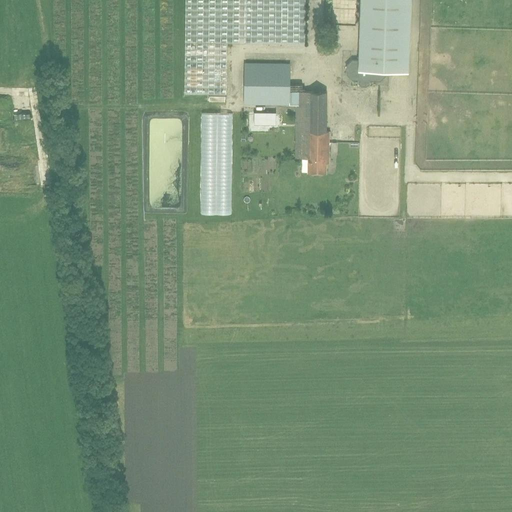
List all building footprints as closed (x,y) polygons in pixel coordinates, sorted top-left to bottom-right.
[(227,42),(305,43),(305,0),(185,0),(184,93),(226,93),(227,42)] [(352,59),(346,65),(346,73),(352,80),(358,80),(358,82),(361,86),(366,86),(370,83),(370,80),(380,81),(386,75),(386,71),(408,72),(410,0),(360,0),(359,60),(352,59)] [(344,14),(344,26),(352,26),(352,14),(344,14)] [(289,91),(290,63),(245,63),(244,104),(296,104),(296,158),(308,158),(307,172),(326,173),(326,158),(329,158),(329,131),(326,131),(327,91),(289,91)] [(276,124),(276,112),(254,112),(254,124),(276,124)] [(231,215),(232,114),(201,113),(200,214),(231,215)]
